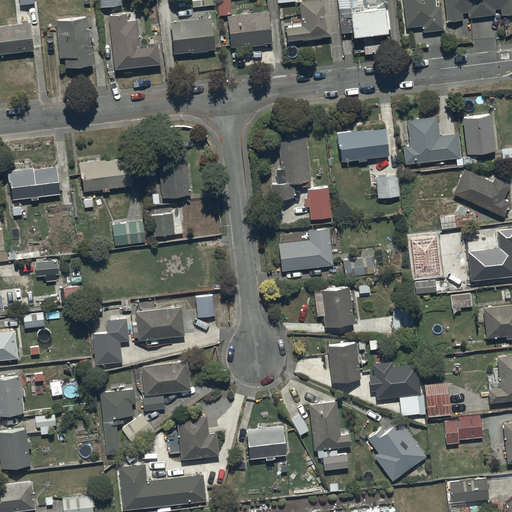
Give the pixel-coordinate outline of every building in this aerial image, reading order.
[(215,7),(214,0),(192,0),(193,8),(215,7)] [(231,0),(217,0),(219,17),(233,16),(231,0)] [(287,38),(303,36),(303,38),(321,36),(321,35),(332,33),(328,0),(299,0),(302,23),(285,25),(287,38)] [(366,57),(383,55),(381,40),(390,38),(387,11),(385,11),(384,4),(377,5),(376,0),(366,0),(363,0),(338,0),(340,17),(353,15),(356,42),(364,41),(366,57)] [(402,0),(406,25),(421,23),(422,30),(442,28),(439,4),(436,5),(435,0),(402,0)] [(468,16),(495,13),(494,7),(500,7),(501,13),(511,11),(511,0),(443,0),(446,19),(462,17),(461,11),(467,10),(468,16)] [(269,11),(227,17),(232,49),(274,44),(269,11)] [(92,62),(90,40),(94,40),(93,29),(89,29),(88,14),(56,17),(59,54),(64,54),(65,64),(92,62)] [(130,14),(110,16),(116,70),(161,65),(159,44),(141,45),(139,21),(130,22),(130,14)] [(213,15),(171,19),(175,52),(216,47),(213,15)] [(31,22),(0,26),(0,54),(35,50),(31,22)] [(491,113),(462,116),(466,151),(495,148),(491,113)] [(403,144),(405,163),(462,156),(459,132),(440,134),(437,114),(406,118),(409,143),(403,144)] [(341,158),(357,157),(358,160),(367,159),(366,156),(389,154),(386,125),(336,130),(337,145),(339,144),(341,158)] [(311,182),(306,132),(279,135),(282,166),(276,166),(277,180),(272,181),(273,197),(296,195),(294,179),(303,178),(303,183),(311,182)] [(511,145),(500,147),(502,158),(511,156),(511,145)] [(186,147),(158,149),(162,195),(191,192),(186,147)] [(477,153),(462,155),(463,163),(478,161),(477,153)] [(129,155),(79,160),(83,189),(132,183),(129,155)] [(12,197),(32,195),(32,197),(39,196),(39,194),(61,192),(57,163),(9,168),(12,197)] [(463,166),(451,191),(503,214),(510,200),(503,197),(509,182),(494,175),(492,179),(463,166)] [(398,173),(375,175),(377,196),(400,193),(398,173)] [(331,214),(328,185),(308,187),(309,195),(305,196),(306,205),(310,205),(311,216),(331,214)] [(172,210),(151,213),(154,234),(175,231),(172,210)] [(113,220),(115,243),(145,240),(143,217),(113,220)] [(279,240),(282,269),(332,264),(329,225),(309,226),(310,237),(279,240)] [(470,278),(488,276),(488,278),(496,277),(495,275),(511,273),(511,225),(497,226),(499,244),(467,247),(470,278)] [(429,241),(411,243),(412,255),(431,253),(429,241)] [(197,247),(153,252),(157,283),(201,278),(197,247)] [(371,254),(343,257),(345,274),(373,271),(371,254)] [(432,260),(413,263),(414,274),(433,272),(432,260)] [(57,261),(36,263),(37,275),(58,273),(57,261)] [(453,274),(430,277),(432,292),(454,289),(453,274)] [(353,321),(348,284),(315,288),(318,313),(324,312),(326,324),(353,321)] [(470,288),(448,291),(450,308),(472,305),(470,288)] [(214,293),(195,295),(198,315),(217,313),(214,293)] [(130,300),(122,301),(123,313),(132,312),(130,300)] [(511,300),(482,305),(486,335),(511,331),(511,300)] [(182,304),(136,309),(139,338),(185,333),(182,304)] [(44,310),(22,313),(24,326),(46,323),(44,310)] [(130,342),(126,318),(106,321),(108,333),(93,335),(97,366),(123,362),(121,343),(130,342)] [(15,327),(0,329),(0,357),(18,355),(15,327)] [(355,338),(327,341),(331,379),(359,376),(355,338)] [(511,398),(511,352),(497,354),(500,385),(488,386),(490,400),(511,398)] [(142,365),(144,394),(190,389),(187,360),(142,365)] [(393,362),(373,364),(374,376),(369,377),(371,392),(376,391),(377,400),(422,395),(418,364),(393,367),(393,362)] [(20,373),(0,375),(0,412),(24,410),(22,393),(24,393),(24,387),(22,387),(20,373)] [(447,379),(423,382),(427,413),(450,411),(447,379)] [(135,386),(100,390),(107,452),(119,451),(115,422),(123,421),(122,415),(133,413),(132,402),(137,401),(135,386)] [(423,395),(400,398),(402,416),(425,414),(423,395)] [(143,398),(144,410),(166,408),(164,396),(143,398)] [(337,398),(309,401),(314,446),(350,443),(348,430),(341,431),(337,398)] [(155,429),(142,411),(122,426),(135,444),(155,429)] [(458,418),(444,419),(445,441),(458,440),(458,438),(462,437),(462,441),(471,441),(471,435),(481,435),(479,413),(458,414),(458,418)] [(55,414),(35,416),(36,427),(56,425),(55,414)] [(217,432),(209,433),(209,431),(207,415),(177,418),(182,458),(220,453),(217,432)] [(367,435),(377,450),(374,453),(391,479),(426,455),(400,418),(383,429),(381,426),(367,435)] [(511,418),(502,420),(506,461),(511,460),(511,418)] [(250,456),(266,454),(266,457),(273,456),(273,453),(287,452),(283,422),(247,426),(250,456)] [(0,429),(0,453),(2,466),(30,462),(28,445),(32,445),(31,439),(28,439),(26,426),(0,429)] [(347,452),(323,454),(324,468),(348,465),(347,452)] [(145,463),(119,466),(124,509),(206,500),(203,473),(147,479),(145,463)] [(488,496),(486,475),(449,480),(452,500),(488,496)] [(0,481),(0,510),(36,506),(34,491),(33,491),(31,478),(0,481)] [(94,494),(63,497),(63,511),(93,511),(93,505),(95,505),(94,494)]
